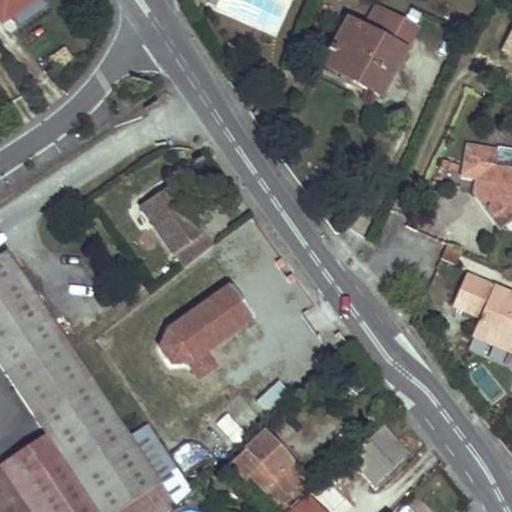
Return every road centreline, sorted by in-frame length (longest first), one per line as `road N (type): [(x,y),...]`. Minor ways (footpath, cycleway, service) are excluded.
road 1 (tertiary): [(161,30),(383,353),(426,390),(487,469),(507,511)]
road 2 (residential): [(161,30),(0,161)]
